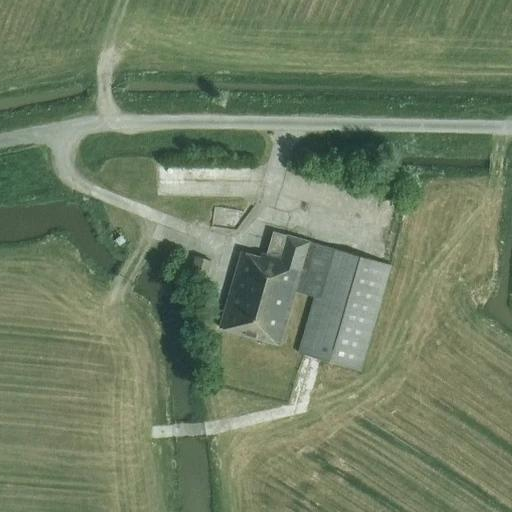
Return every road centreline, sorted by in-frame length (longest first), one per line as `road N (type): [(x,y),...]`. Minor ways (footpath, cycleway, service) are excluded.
road 1 (track): [(500,127),(497,189),(482,240),(399,361),(344,398),(204,431),(152,432)]
road 2 (unclassified): [(0,143),(115,123),(511,128)]
